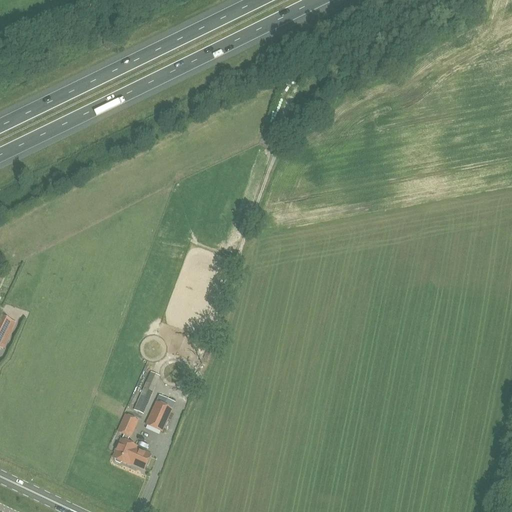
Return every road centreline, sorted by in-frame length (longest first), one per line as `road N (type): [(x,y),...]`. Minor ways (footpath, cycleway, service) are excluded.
road 1 (motorway): [(0,159),(327,0)]
road 2 (motorway): [(255,0),(0,122)]
